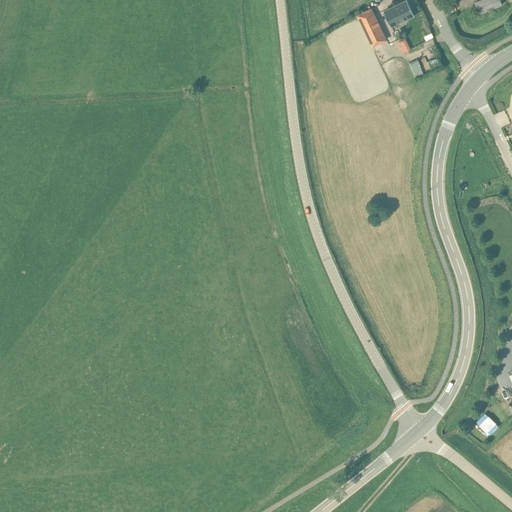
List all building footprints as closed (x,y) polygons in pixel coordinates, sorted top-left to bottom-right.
[(391,26),(413,15),(407,0),(384,11),(391,26)] [(479,13),(502,5),(499,0),(478,0),(474,2),(479,13)] [(371,8),(356,16),(371,47),(387,40),(371,8)] [(404,36),(396,40),(403,54),(411,51),(404,36)] [(489,377),(493,386),(511,378),(511,352),(503,356),(509,369),(489,377)]
